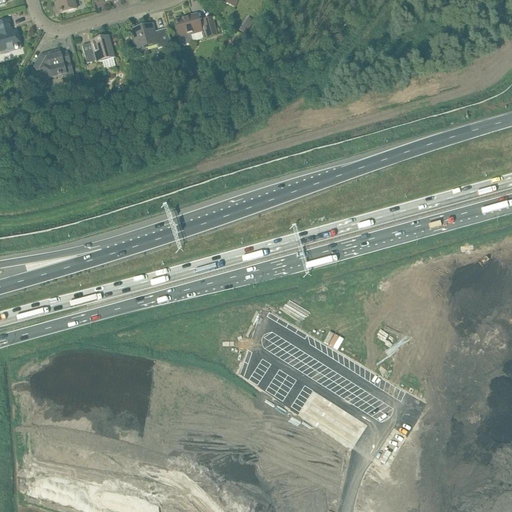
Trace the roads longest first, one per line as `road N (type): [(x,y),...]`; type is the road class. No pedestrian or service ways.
road 1 (motorway): [(511,91),(0,261)]
road 2 (motorway): [(511,118),(0,286)]
road 3 (motorway): [(0,314),(152,277),(317,253),(511,200)]
road 4 (residential): [(174,0),(66,30),(42,25),(30,0)]
road 5 (motorway): [(0,474),(128,511)]
